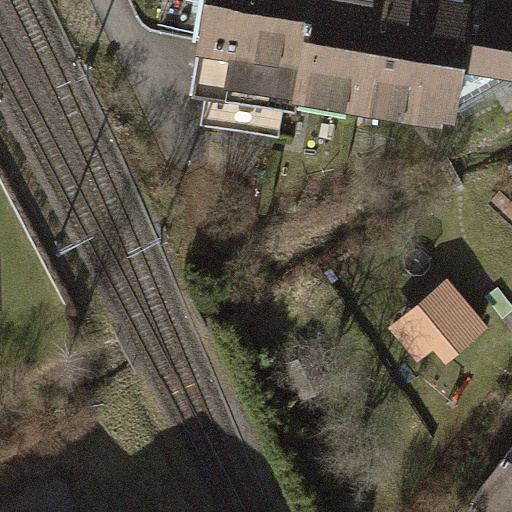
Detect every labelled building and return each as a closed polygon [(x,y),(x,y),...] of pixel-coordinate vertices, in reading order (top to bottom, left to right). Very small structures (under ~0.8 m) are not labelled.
[(300,88),(314,0),(206,0),(192,90),(297,107),(300,88)] [(314,0),(300,88),(360,98),(375,0),(314,0)] [(511,0),(375,0),(360,98),(441,114),(442,107),(455,109),(511,77),(511,0)] [(491,326),(449,277),(389,327),(419,363),(435,349),(447,364),(491,326)] [(511,511),(511,449),(473,501),(486,511),(511,511)]
